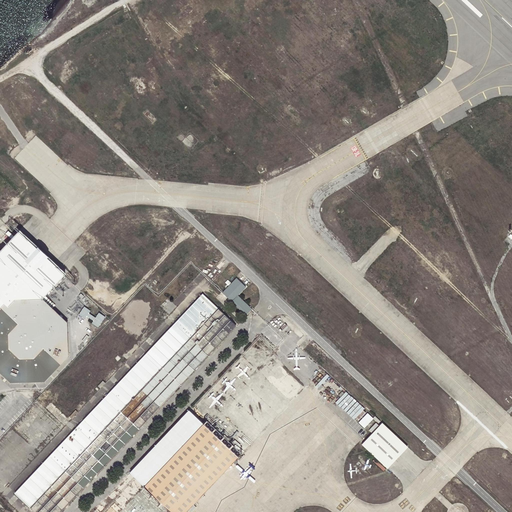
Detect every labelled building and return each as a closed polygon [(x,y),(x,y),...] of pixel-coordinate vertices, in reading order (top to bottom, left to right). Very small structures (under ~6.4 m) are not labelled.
[(63,276),(65,274),(62,273),(63,272),(56,266),(56,265),(49,259),(49,258),(35,245),(28,239),(21,233),(18,231),(15,235),(0,250),(0,373),(10,383),(44,382),(68,357),(66,323),(42,299),(63,276)] [(237,296),(245,288),(236,279),(222,293),(245,316),(251,309),(237,296)] [(235,326),(202,294),(15,493),(34,511),(60,511),(146,421),(235,326)] [(90,311),(84,307),(78,315),(85,319),(87,317),(93,321),(91,324),(98,328),(105,317),(98,313),(95,318),(89,314),(90,311)] [(130,473),(171,511),(185,511),(238,457),(189,411),(130,473)] [(356,421),(359,424),(367,416),(364,413),(356,421)] [(377,420),(369,413),(367,416),(375,423),(377,420)] [(405,447),(380,423),(361,444),(385,468),(405,447)]
